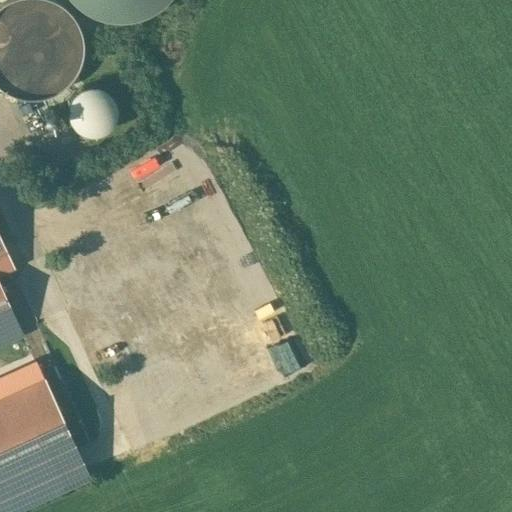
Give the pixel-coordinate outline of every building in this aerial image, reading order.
[(0,88),(15,96),(34,98),(51,94),(65,85),(76,72),(81,57),(82,41),(78,25),(69,11),(57,1),(54,0),(6,0),(0,4),(0,88)] [(71,0),(78,7),(96,17),(117,20),(139,17),(159,6),(164,0),(71,0)] [(78,91),(72,97),(69,105),(68,113),(71,121),(76,128),(83,132),(91,134),(98,134),(105,131),(111,126),(115,119),(116,112),(115,104),(112,97),(107,92),(101,88),(93,87),(85,88),(78,91)] [(0,229),(0,269),(15,262),(0,229)] [(0,341),(19,333),(0,291),(0,341)] [(42,375),(0,394),(0,511),(87,472),(42,375)]
